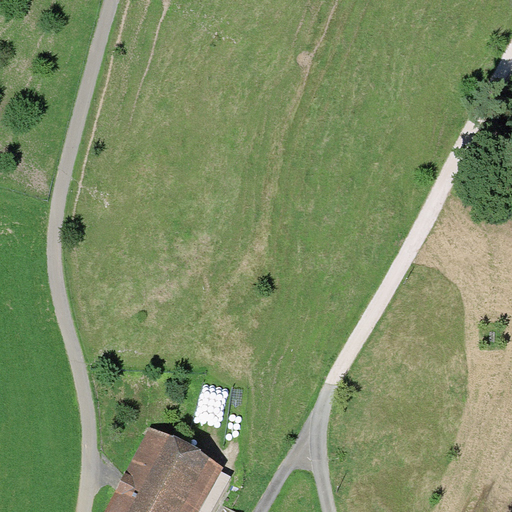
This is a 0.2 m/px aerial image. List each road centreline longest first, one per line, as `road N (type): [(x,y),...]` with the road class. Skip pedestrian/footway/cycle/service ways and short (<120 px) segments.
road 1 (unclassified): [(85,511),(89,430),(55,271),(55,214),(117,0)]
road 2 (unclassified): [(511,52),(326,396),(313,431),(325,511)]
